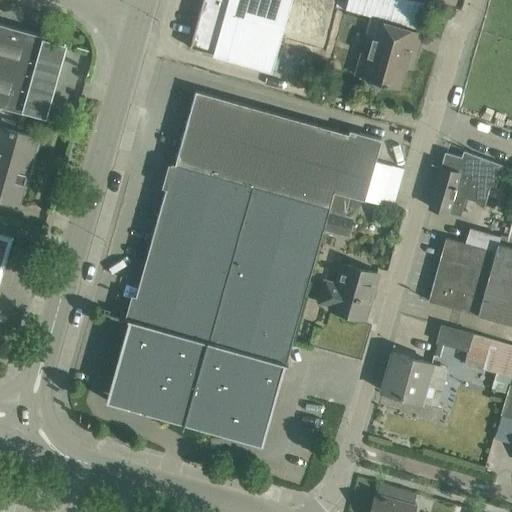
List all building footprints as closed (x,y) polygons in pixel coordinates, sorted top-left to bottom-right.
[(203,0),(202,2),(190,48),(213,54),(213,56),(252,66),(271,72),(278,49),(281,37),(320,48),(332,7),(333,0),(203,0)] [(355,74),(388,84),(399,87),(408,55),(415,57),(422,33),(371,19),(355,74)] [(0,23),(0,105),(24,113),(25,109),(45,115),(64,45),(45,40),(46,36),(0,23)] [(237,240),(273,112),(197,91),(174,165),(182,167),(177,186),(167,183),(157,222),(134,300),(144,303),(139,321),(209,341),(237,240)] [(350,134),(273,112),(237,240),(209,341),(286,363),(292,342),(323,228),(325,229),(335,191),(351,196),(351,195),(365,199),(376,162),(345,153),(350,134)] [(0,198),(19,204),(38,137),(0,126),(0,198)] [(502,165),(463,150),(461,156),(445,152),(429,207),(449,213),(449,212),(460,216),(466,198),(482,203),(487,184),(496,187),(502,165)] [(351,196),(335,191),(325,229),(349,236),(354,218),(345,215),(351,196)] [(441,256),(428,301),(448,306),(477,314),(498,243),(500,236),(488,233),(469,227),(465,243),(446,237),(441,256)] [(0,235),(0,270),(9,239),(0,235)] [(511,246),(498,243),(477,314),(478,315),(505,322),(511,323),(511,246)] [(364,319),(378,273),(343,263),(337,285),(325,282),(319,302),(331,305),(330,309),(364,319)] [(209,341),(139,321),(128,318),(127,320),(129,320),(114,371),(119,372),(114,390),(137,404),(136,409),(233,436),(234,431),(260,432),(266,414),(271,415),(285,364),(288,365),(288,363),(286,363),(209,341)] [(436,342),(466,350),(463,363),(465,364),(473,334),(441,325),(436,342)] [(449,368),(392,352),(381,391),(438,407),(449,368)] [(510,383),(509,383),(500,414),(511,417),(511,384),(509,384),(510,383)] [(413,511),(415,505),(413,505),(417,493),(400,487),(400,488),(389,484),(379,481),(378,482),(380,483),(377,494),(375,494),(369,511),(413,511)]
